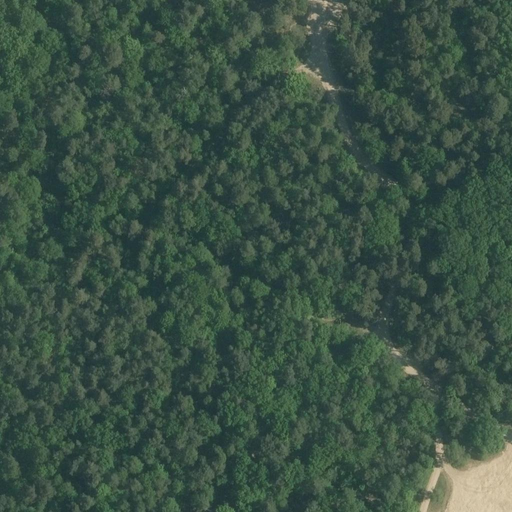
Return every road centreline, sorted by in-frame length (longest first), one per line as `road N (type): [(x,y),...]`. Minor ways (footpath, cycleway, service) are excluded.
road 1 (track): [(319,0),(321,67),(348,140),(411,212),(411,241),(381,331),(389,349),(434,390),(438,456),(422,511)]
road 2 (track): [(321,67),(295,71),(252,99),(155,206),(150,227),(0,173)]
road 3 (track): [(150,227),(324,320),(381,331)]
road 4 (track): [(511,129),(328,85)]
